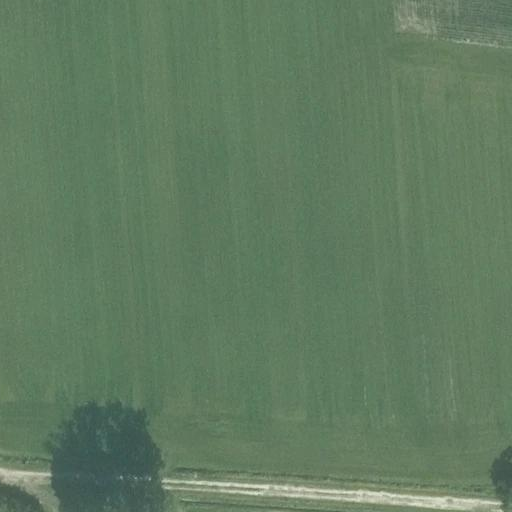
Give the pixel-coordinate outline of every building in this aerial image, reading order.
[(511,33),(494,36),(499,77),(511,75),(511,33)] [(469,57),(457,58),(459,82),(471,81),(499,77),(494,36),(467,39),(469,57)] [(398,39),(375,41),(379,77),(380,85),(415,81),(412,58),(400,59),(398,39)] [(375,41),(356,43),(360,79),(379,77),(375,41)] [(356,43),(337,46),(341,81),(360,79),(356,43)] [(337,46),(318,48),(322,83),(341,81),(337,46)] [(38,54),(29,103),(53,107),(62,52),(41,48),(40,54),(38,54)] [(298,71),(286,72),(288,96),(323,92),(322,83),(318,48),(295,50),(298,71)] [(62,52),(53,107),(92,114),(98,78),(83,76),(85,62),(83,61),(84,55),(62,52)] [(236,67),(232,67),(237,114),(238,120),(265,117),(266,122),(278,120),(274,87),(262,88),(259,64),(255,64),(254,60),(235,63),(236,67)] [(195,122),(192,122),(194,137),(217,135),(215,117),(237,114),(232,67),(231,66),(226,66),(226,62),(207,64),(207,68),(202,69),(205,95),(192,96),(195,122)] [(108,86),(102,122),(118,125),(120,110),(144,114),(152,67),(126,63),(122,88),(108,86)] [(144,114),(144,116),(168,120),(167,128),(182,130),(186,104),(172,101),(177,71),(152,67),(144,114)] [(384,121),(372,122),(373,130),(385,129),(384,121)] [(358,124),(346,125),(347,133),(359,132),(358,124)] [(346,125),(334,127),(335,135),(347,133),(346,125)] [(165,154),(152,155),(153,164),(165,162),(165,154)] [(480,157),(468,158),(471,182),(483,181),(485,198),(511,195),(511,191),(508,154),(480,157)] [(152,155),(140,157),(141,165),(153,164),(152,155)] [(203,198),(181,201),(182,209),(186,245),(208,242),(206,222),(218,221),(215,197),(203,198)] [(113,209),(101,210),(103,234),(115,232),(118,253),(140,250),(136,214),(135,206),(113,209)] [(182,209),(159,212),(163,247),(186,245),(182,209)] [(159,212),(136,214),(140,250),(163,247),(159,212)] [(396,286),(371,289),(372,302),(382,301),(385,328),(427,323),(427,320),(429,319),(427,301),(427,299),(425,299),(424,296),(398,299),(396,286)] [(506,320),(492,322),(495,347),(509,346),(508,336),(511,335),(511,289),(508,290),(506,291),(506,293),(503,293),(506,320)] [(246,320),(211,324),(217,383),(253,379),(246,320)] [(388,355),(378,356),(380,369),(405,367),(404,353),(430,350),(427,323),(385,328),(388,355)] [(169,329),(141,332),(148,388),(173,385),(175,401),(190,399),(185,352),(172,353),(169,329)] [(117,365),(104,367),(108,405),(124,403),(122,391),(148,388),(141,332),(113,336),(117,365)] [(84,335),(26,339),(28,375),(53,373),(54,387),(55,401),(79,399),(77,371),(87,371),(84,335)] [(406,373),(381,376),(382,389),(392,388),(395,415),(437,410),(434,383),(408,386),(406,373)] [(104,407),(88,409),(92,438),(108,439),(104,407)] [(398,443),(388,444),(390,457),(415,454),(414,441),(440,438),(440,434),(442,434),(442,432),(440,414),(438,414),(437,410),(395,415),(398,443)]
